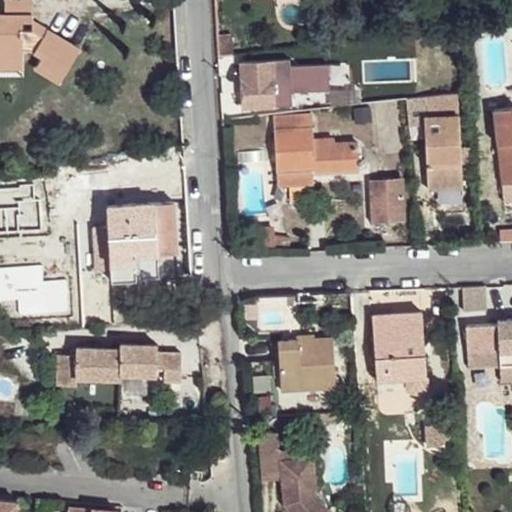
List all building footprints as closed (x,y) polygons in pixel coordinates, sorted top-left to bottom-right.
[(30,0),(3,0),(3,12),(0,12),(0,65),(21,66),(20,50),(28,49),(39,56),(33,67),(57,81),(77,48),(45,28),(41,35),(30,28),(21,28),(21,20),(31,20),(30,0)] [(45,28),(31,20),(30,28),(41,35),(45,28)] [(452,31),(428,33),(431,52),(454,50),(452,31)] [(242,61),(244,108),(276,106),(276,104),(274,66),(274,60),(273,60),(242,61)] [(0,73),(20,74),(21,66),(0,65),(0,73)] [(274,66),(276,104),(289,103),(287,65),(274,66)] [(497,146),(511,143),(511,106),(491,109),(497,146)] [(274,116),(275,129),(313,129),(311,115),(274,116)] [(457,117),(422,118),(425,190),(461,189),(457,117)] [(313,129),(275,129),(277,185),(315,184),(315,174),(313,174),(313,169),(314,168),(313,140),(313,129)] [(359,160),(357,143),(324,145),(325,139),(313,140),(314,168),(322,168),(321,173),(359,172),(359,166),(359,160)] [(511,143),(497,146),(501,185),(505,184),(511,183),(511,143)] [(380,224),(404,223),(402,180),(369,181),(371,224),(380,224)] [(113,269),(113,281),(137,280),(137,278),(136,263),(158,263),(158,252),(156,202),(109,205),(110,226),(113,269)] [(161,202),(156,202),(158,252),(163,251),(162,245),(176,245),(175,206),(161,207),(161,202)] [(404,223),(380,224),(381,245),(405,244),(404,223)] [(113,269),(110,226),(95,227),(98,270),(113,269)] [(136,263),(137,278),(159,278),(158,263),(136,263)] [(494,283),(471,284),(472,305),(494,304),(494,283)] [(58,288),(59,321),(106,319),(106,286),(58,288)] [(376,314),(413,312),(411,296),(375,298),(376,314)] [(403,378),(426,375),(426,355),(425,344),(422,311),(413,312),(376,314),(373,315),(376,358),(376,365),(377,380),(403,378)] [(501,382),(511,380),(511,317),(497,319),(497,323),(466,326),(467,358),(499,356),(500,367),(501,382)] [(337,385),(333,336),(279,339),(282,389),(337,385)] [(78,355),(61,355),(61,385),(79,385),(79,377),(123,377),(123,372),(158,372),(158,364),(166,364),(166,377),(184,377),(183,348),(159,348),(159,341),(122,341),(122,347),(78,347),(78,355)] [(499,356),(467,358),(468,370),(500,367),(499,356)] [(411,391),(422,391),(428,386),(426,375),(403,378),(404,387),(411,391)] [(282,462),(315,460),(314,448),(281,452),(279,433),(259,435),(264,481),(283,480),(282,462)] [(315,460),(282,462),(283,480),(286,509),(288,511),(327,511),(317,498),(315,460)] [(0,511),(15,511),(16,498),(0,497),(0,511)] [(66,511),(116,511),(117,508),(68,502),(66,511)]
